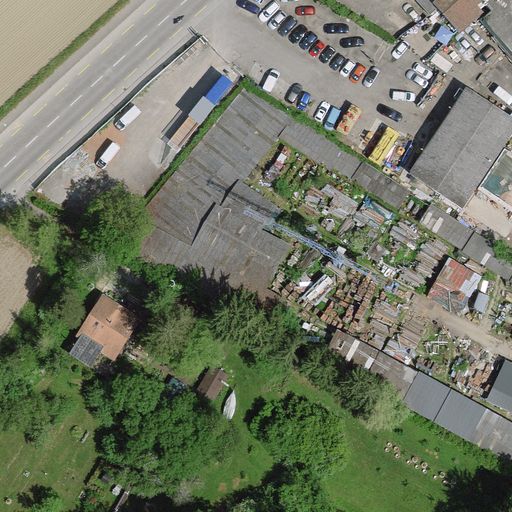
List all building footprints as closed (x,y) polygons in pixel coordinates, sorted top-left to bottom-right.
[(417,0),(431,16),(441,8),(439,6),(445,0),(417,0)] [(511,0),(445,0),(439,6),(441,8),(462,30),(478,15),(511,55),(511,0)] [(411,192),(245,89),(138,219),(116,244),(219,302),(231,282),(287,314),(292,306),(265,291),(290,248),(260,233),(275,208),(240,184),(279,137),(400,209),(411,192)] [(511,135),(511,120),(469,92),(431,148),(414,174),(464,207),(511,135)] [(346,102),(333,95),(318,121),(330,129),(346,102)] [(344,141),(364,111),(351,102),(349,105),(332,133),(344,141)] [(356,149),(376,119),(379,114),(366,107),(364,111),(344,141),(356,149)] [(356,149),(369,157),(389,128),(376,119),(356,149)] [(511,152),(493,180),(511,192),(511,152)] [(485,267),(508,281),(509,280),(511,275),(511,256),(497,247),(485,267)] [(439,290),(478,303),(489,271),(450,258),(439,290)] [(147,319),(105,293),(77,336),(119,363),(147,319)] [(511,366),(509,365),(475,344),(435,323),(410,370),(511,422),(511,366)] [(511,342),(485,326),(475,344),(509,365),(511,359),(511,342)] [(511,453),(511,427),(380,355),(369,375),(511,453)] [(213,368),(195,395),(211,405),(228,377),(213,368)]
